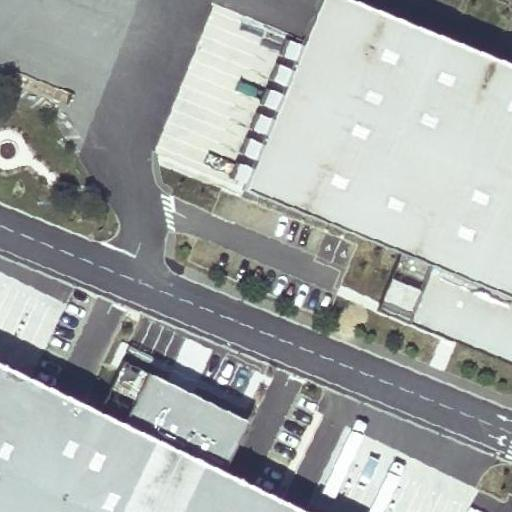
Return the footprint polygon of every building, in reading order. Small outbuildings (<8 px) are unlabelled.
[(262,167),(252,194),(392,250),(368,309),(511,366),(511,64),(350,0),(329,0),(322,20),(303,67),(281,120),(262,167)] [(308,14),(289,62),(303,67),(322,20),(308,14)] [(267,114),(248,161),(262,167),(281,120),(267,114)] [(122,511),(148,456),(0,385),(0,511),(122,511)] [(236,511),(243,500),(148,456),(122,511),(236,511)] [(267,511),(243,500),(236,511),(267,511)]
